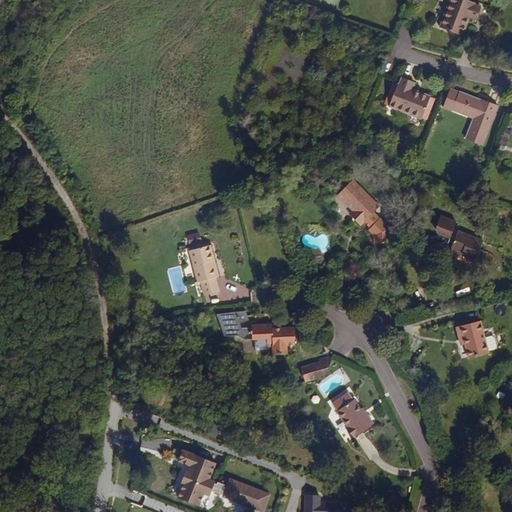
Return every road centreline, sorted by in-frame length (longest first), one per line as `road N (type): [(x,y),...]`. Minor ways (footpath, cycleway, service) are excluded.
road 1 (residential): [(97,511),(110,405),(104,321),(75,224),(0,122)]
road 2 (residential): [(422,511),(425,457),(356,321),(282,300)]
road 3 (track): [(120,0),(52,55),(39,165)]
road 4 (unknown): [(356,321),(511,279)]
